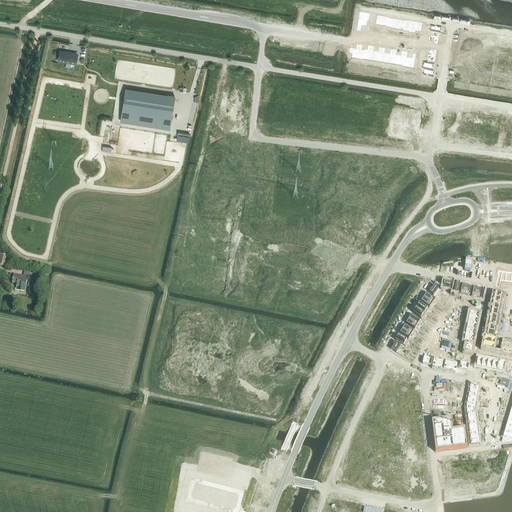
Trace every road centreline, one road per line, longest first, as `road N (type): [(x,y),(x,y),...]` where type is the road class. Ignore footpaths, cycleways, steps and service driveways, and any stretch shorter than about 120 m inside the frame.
road 1 (track): [(320,511),(385,348),(430,281),(435,275),(489,286)]
road 2 (unclassified): [(252,66),(0,24)]
road 3 (track): [(345,40),(101,0)]
road 4 (unclassified): [(427,157),(252,137),(258,73)]
road 5 (tertiary): [(398,251),(294,454)]
road 6 (track): [(492,264),(462,397),(468,450)]
road 7 (unclassified): [(439,97),(262,67)]
road 8 (track): [(387,354),(425,374),(439,506)]
road 9 (track): [(38,30),(0,192)]
road 10 (track): [(356,9),(511,34)]
road 11 (residential): [(316,485),(439,511)]
